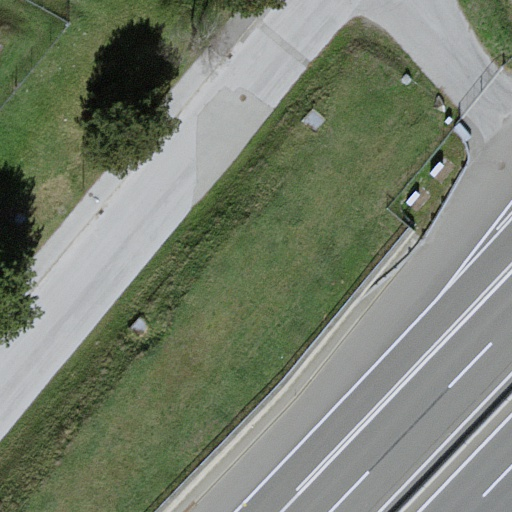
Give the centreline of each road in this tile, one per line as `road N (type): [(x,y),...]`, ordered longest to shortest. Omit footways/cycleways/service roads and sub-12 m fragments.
road 1 (residential): [(317,0),(0,380)]
road 2 (motorway): [(511,243),(300,511)]
road 3 (motorway): [(511,318),(328,511)]
